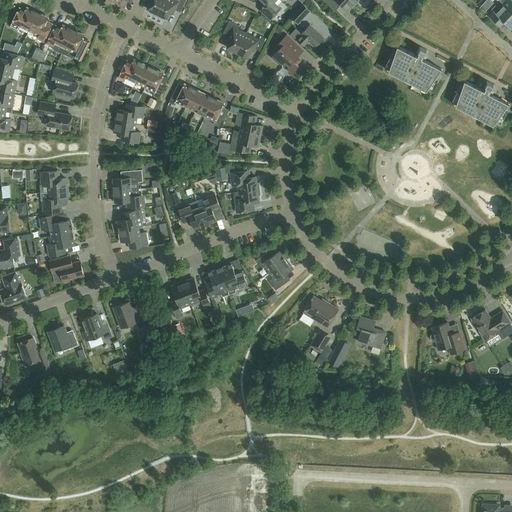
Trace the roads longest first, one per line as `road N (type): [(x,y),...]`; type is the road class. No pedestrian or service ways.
road 1 (residential): [(293,212),(326,262),(383,293),(447,293),(511,255)]
road 2 (residential): [(115,279),(94,207),(92,153),(124,26)]
road 3 (residential): [(293,212),(115,279)]
road 4 (residential): [(464,483),(299,475)]
road 5 (residential): [(394,0),(298,110)]
road 6 (residential): [(298,110),(180,53)]
road 7 (residential): [(115,279),(0,320)]
